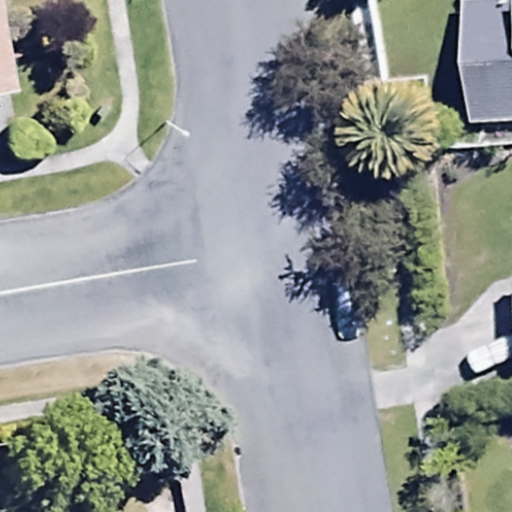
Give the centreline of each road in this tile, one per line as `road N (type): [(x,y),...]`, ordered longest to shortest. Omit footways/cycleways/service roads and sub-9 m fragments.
road 1 (residential): [(266,235),(313,511)]
road 2 (residential): [(266,235),(0,290)]
road 3 (residential): [(227,0),(266,235)]
